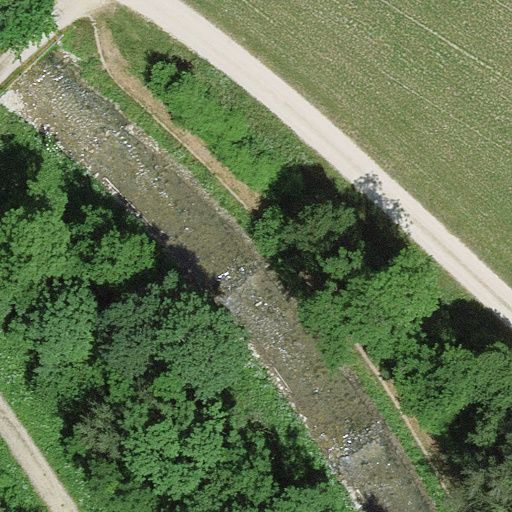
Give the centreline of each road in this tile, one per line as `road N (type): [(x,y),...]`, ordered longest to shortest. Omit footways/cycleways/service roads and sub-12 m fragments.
road 1 (track): [(511,304),(285,99),(153,0)]
road 2 (track): [(0,414),(77,511)]
